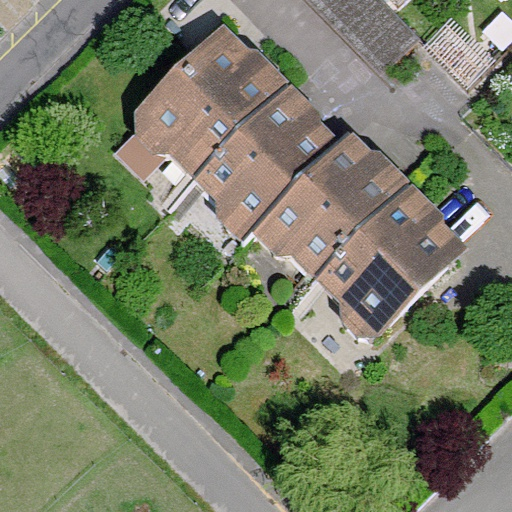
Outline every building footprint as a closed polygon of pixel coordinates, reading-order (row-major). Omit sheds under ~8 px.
[(305,0),(379,77),(415,43),(374,0),(305,0)] [(286,95),(224,33),(132,124),(138,129),(136,148),(151,162),(167,162),(193,188),(286,95)] [(343,151),(286,95),(193,188),(217,212),(217,227),(242,252),(252,242),(343,151)] [(318,291),(413,196),(380,163),(370,161),(351,142),(343,151),(252,242),(275,265),(291,264),(318,291)] [(378,348),(466,260),(443,237),(442,225),(413,196),(318,291),(342,314),(340,331),(358,348),(368,338),(378,348)]
